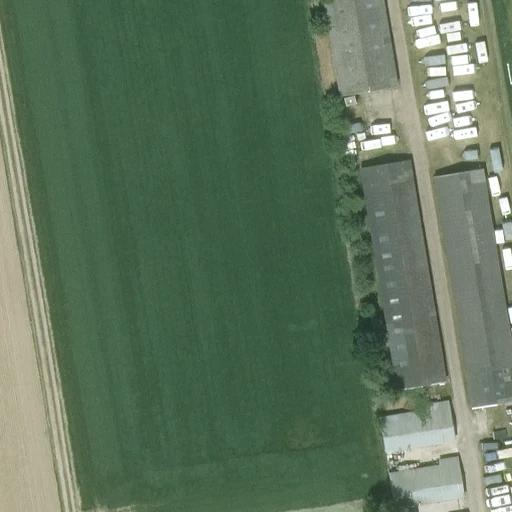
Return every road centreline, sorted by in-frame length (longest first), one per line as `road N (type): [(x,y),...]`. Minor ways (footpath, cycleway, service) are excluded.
road 1 (unknown): [(479,511),(392,0)]
road 2 (track): [(69,511),(0,77)]
